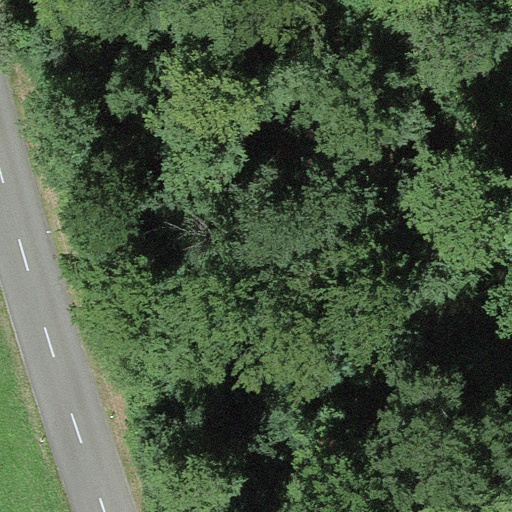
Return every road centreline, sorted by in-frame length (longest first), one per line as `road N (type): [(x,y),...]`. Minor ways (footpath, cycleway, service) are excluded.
road 1 (secondary): [(95,511),(0,180)]
road 2 (track): [(511,282),(412,0)]
